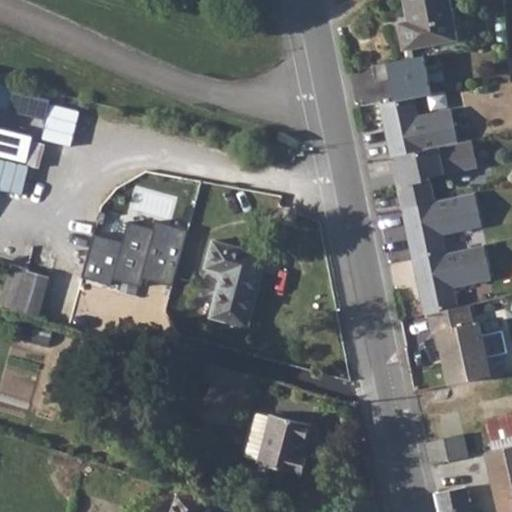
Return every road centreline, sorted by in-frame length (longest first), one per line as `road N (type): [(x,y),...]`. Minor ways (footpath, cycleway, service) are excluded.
road 1 (residential): [(311,0),(416,511)]
road 2 (unclassified): [(0,8),(208,96)]
